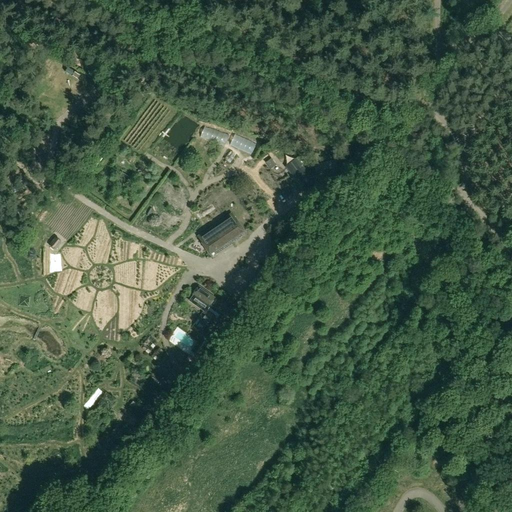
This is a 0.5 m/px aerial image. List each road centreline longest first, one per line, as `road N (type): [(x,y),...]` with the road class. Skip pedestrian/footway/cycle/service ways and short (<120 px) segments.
road 1 (unclassified): [(457,198),(329,103),(171,38)]
road 2 (unclassified): [(457,198),(466,147),(511,78)]
road 3 (unknown): [(171,38),(140,36),(54,0)]
